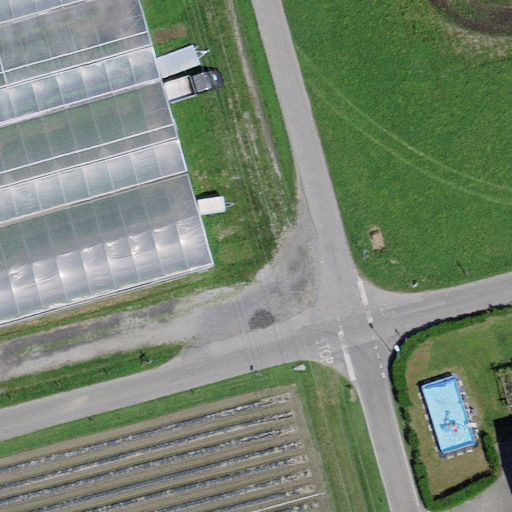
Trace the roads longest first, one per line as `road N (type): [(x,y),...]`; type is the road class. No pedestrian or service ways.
road 1 (unclassified): [(356,331),(0,427)]
road 2 (unclassified): [(405,511),(356,331)]
road 3 (unclassified): [(356,331),(511,289)]
